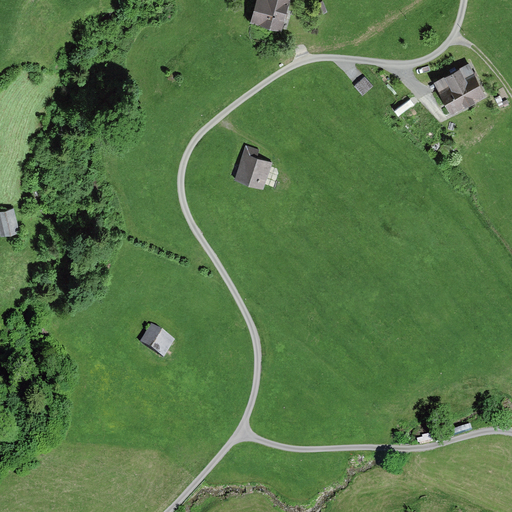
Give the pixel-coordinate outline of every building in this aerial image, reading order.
[(257,0),(253,24),(287,31),(293,0),(257,0)] [(325,0),(315,4),(320,17),(330,13),(325,0)] [(472,64),(438,82),(456,116),(490,97),(472,64)] [(366,77),(355,86),(363,96),(374,86),(366,77)] [(260,151),(247,147),(236,181),(269,191),(278,164),(258,158),(260,151)] [(14,208),(0,213),(0,226),(5,241),(23,234),(14,208)] [(175,344),(153,330),(143,346),(165,360),(175,344)]
